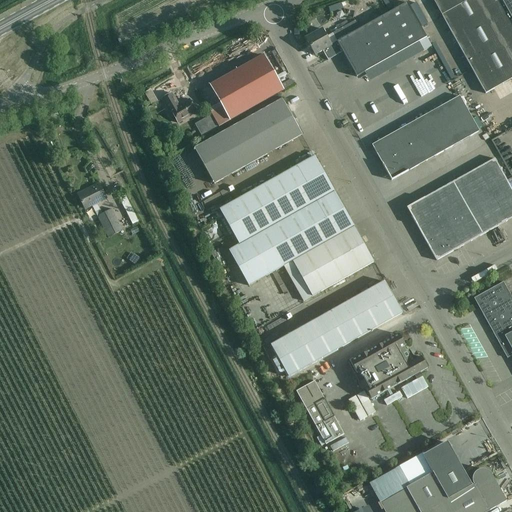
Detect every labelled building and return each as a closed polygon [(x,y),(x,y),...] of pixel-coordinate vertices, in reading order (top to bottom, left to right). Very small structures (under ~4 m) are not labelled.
[(511,0),(432,0),(485,94),(511,79),(511,0)] [(407,3),(361,29),(360,29),(331,46),(323,51),(328,61),(343,52),(356,77),(418,43),(423,52),(431,47),(407,3)] [(348,9),(346,14),(348,18),(352,19),(355,11),(348,9)] [(331,46),(360,29),(355,21),(326,37),(322,29),(305,38),(315,55),(323,51),(331,46)] [(283,91),(263,56),(210,86),(230,121),(283,91)] [(151,90),(144,94),(151,106),(158,102),(151,90)] [(161,100),(172,119),(175,117),(178,124),(197,113),(189,100),(177,107),(175,104),(177,103),(172,94),(161,100)] [(459,97),(372,146),(391,181),(479,132),(459,97)] [(282,100),(194,149),(214,184),(302,135),(282,100)] [(200,132),(215,124),(208,111),(193,119),(200,132)] [(248,286),(284,267),(292,262),(354,227),(314,157),(219,210),(239,245),(229,251),(248,286)] [(492,207),(511,195),(511,190),(494,159),(407,208),(426,243),(448,231),(470,219),(492,207)] [(106,199),(99,184),(78,195),(85,209),(106,199)] [(119,185),(114,188),(118,194),(123,191),(119,185)] [(511,218),(511,195),(492,207),(502,224),(511,218)] [(502,224),(492,207),(470,219),(480,236),(502,224)] [(122,231),(112,209),(97,217),(108,238),(122,231)] [(480,236),(470,219),(448,231),(458,249),(480,236)] [(374,263),(354,227),(292,262),(312,297),(374,263)] [(458,249),(448,231),(426,243),(436,261),(458,249)] [(402,314),(384,282),(270,346),(288,377),(402,314)] [(507,358),(511,355),(511,298),(503,282),(480,295),(488,311),(483,314),(507,358)] [(362,390),(365,388),(371,400),(414,376),(420,373),(427,369),(421,357),(414,361),(403,343),(405,339),(392,335),(391,339),(348,363),(359,383),(358,384),(362,390)] [(417,380),(401,388),(407,399),(428,387),(420,373),(414,376),(417,380)] [(314,382),(296,392),(326,445),(344,435),(334,417),(324,399),(314,382)] [(364,392),(357,396),(362,405),(369,401),(364,392)] [(390,397),(384,401),(386,406),(402,397),(399,392),(393,396),(390,397)] [(355,396),(348,400),(353,409),(360,405),(355,396)] [(370,403),(363,407),(368,416),(375,412),(370,403)] [(362,408),(355,412),(360,421),(367,417),(362,408)] [(346,438),(330,446),(333,452),(348,443),(346,438)] [(487,511),(506,502),(491,475),(490,473),(487,471),(485,470),(482,470),(480,470),(477,471),(475,473),(474,475),(473,477),(472,480),(472,482),(473,485),(448,499),(433,473),(380,503),(384,511),(487,511)]
